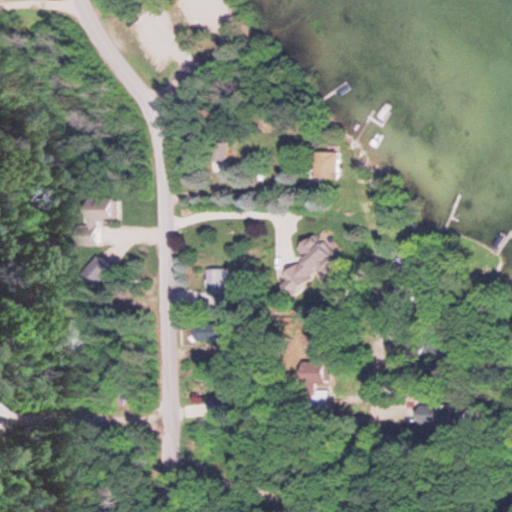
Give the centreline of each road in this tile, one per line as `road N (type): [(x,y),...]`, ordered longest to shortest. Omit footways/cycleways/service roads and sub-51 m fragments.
road 1 (residential): [(80,0),(156,117),(163,150),(173,511)]
road 2 (residential): [(174,491),(229,482),(297,502),(343,497),(362,476),(376,413),(379,299)]
road 3 (track): [(172,414),(7,425)]
